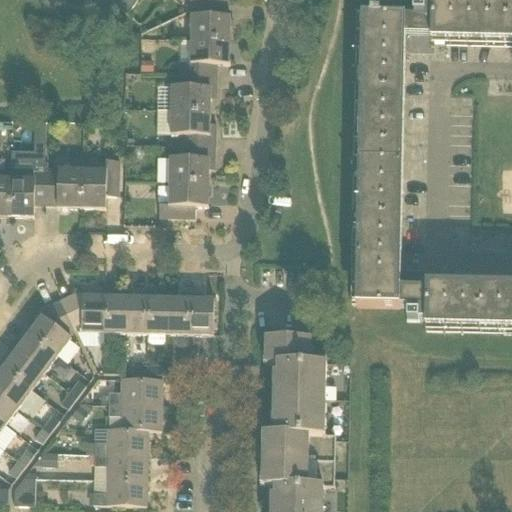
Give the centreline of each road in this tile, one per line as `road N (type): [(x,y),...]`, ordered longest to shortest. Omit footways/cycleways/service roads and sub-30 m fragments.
road 1 (residential): [(511,267),(435,266),(438,73),(511,74)]
road 2 (residential): [(234,256),(258,216),(267,24),(259,0)]
road 3 (residential): [(0,297),(34,253),(234,256)]
road 4 (residential): [(202,511),(205,445),(230,420),(234,297)]
